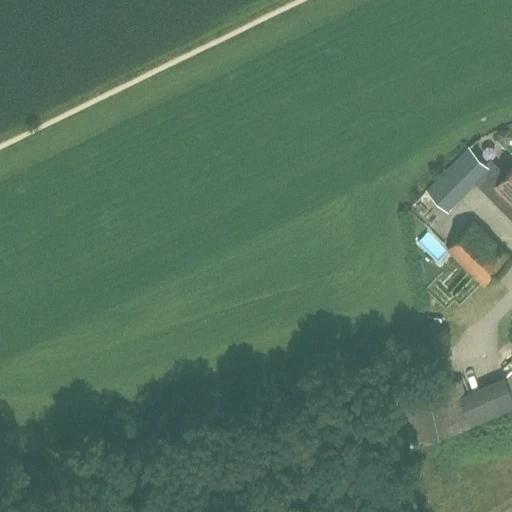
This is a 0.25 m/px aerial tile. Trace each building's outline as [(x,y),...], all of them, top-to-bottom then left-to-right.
[(469,145),(425,188),(449,211),(491,168),(469,145)] [(511,169),(495,186),(511,202),(511,169)] [(510,258),(473,222),(447,247),(484,284),(510,258)] [(511,373),(502,381),(511,392),(511,373)] [(410,440),(472,425),(462,378),(400,391),(410,440)]
